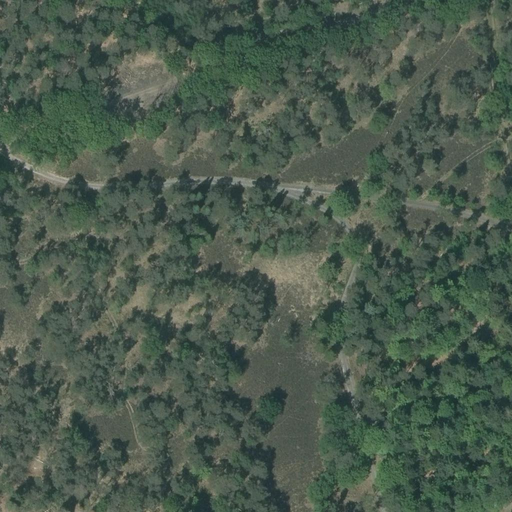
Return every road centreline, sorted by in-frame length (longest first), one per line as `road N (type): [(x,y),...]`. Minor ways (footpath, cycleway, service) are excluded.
road 1 (track): [(0,147),(409,0)]
road 2 (track): [(470,0),(455,37),(402,97),(360,199)]
road 3 (unknown): [(511,380),(357,415)]
road 4 (track): [(507,135),(489,18),(477,0)]
